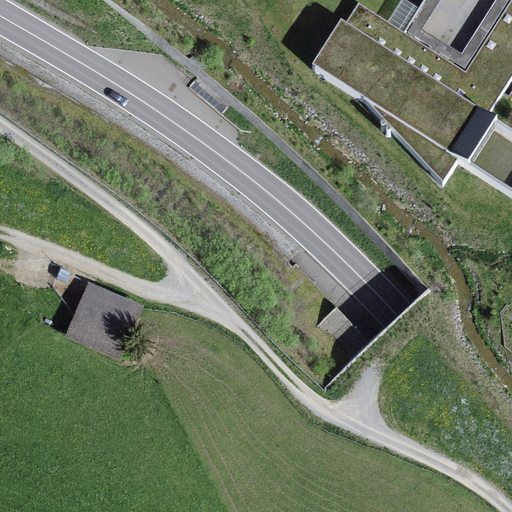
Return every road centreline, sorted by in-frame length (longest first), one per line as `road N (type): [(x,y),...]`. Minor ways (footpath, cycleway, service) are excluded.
road 1 (primary): [(0,18),(139,103),(276,206),(511,463)]
road 2 (track): [(0,236),(111,270),(235,325),(468,511)]
road 3 (track): [(0,126),(235,325)]
